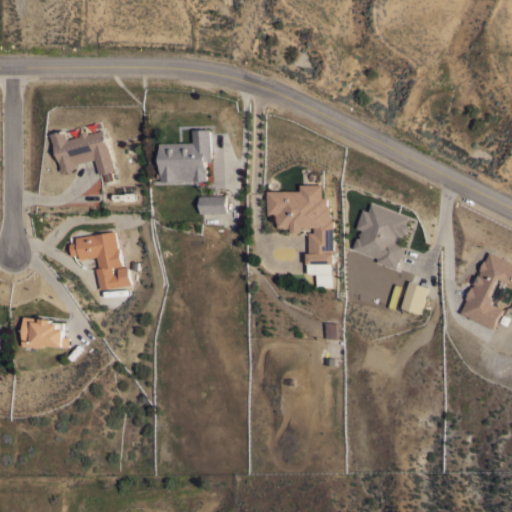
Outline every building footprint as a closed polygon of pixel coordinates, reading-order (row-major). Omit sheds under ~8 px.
[(195,141),(194,128),(212,128),(213,160),(207,160),(207,167),(208,167),(208,172),(207,172),(207,179),(194,180),(194,179),(180,179),(180,180),(162,180),(161,142),(195,141)] [(95,158),(77,163),(78,166),(73,168),(66,171),(66,170),(62,171),(61,167),(62,167),(52,132),(66,129),(69,139),(81,135),(81,133),(88,131),(89,133),(104,129),(115,169),(111,170),(111,171),(104,173),(104,172),(100,173),(95,158)] [(301,191),(301,184),(323,184),(323,198),(327,198),(327,206),(330,206),(330,217),(332,217),(332,221),(333,221),(333,258),(335,258),(335,262),(333,262),(333,263),(324,264),(324,265),(334,265),(334,272),(322,272),(322,265),(317,265),(316,264),(306,264),(306,253),(308,253),(308,232),(314,232),(314,227),(302,227),(302,230),(299,233),(294,233),(291,230),(291,229),(283,229),(283,227),(278,227),(278,222),(277,222),(277,215),(269,215),(269,191),(301,191)] [(226,194),(227,212),(200,212),(200,195),(226,194)] [(358,236),(360,237),(363,229),(357,227),(364,208),(370,210),(373,202),(411,217),(408,223),(411,225),(408,234),(405,233),(402,239),(398,237),(397,241),(406,244),(400,261),(400,260),(397,268),(377,260),(379,257),(354,247),(358,236)] [(117,268),(127,267),(130,283),(99,288),(96,267),(99,267),(98,256),(81,258),(80,253),(72,255),(70,243),(78,241),(77,236),(116,230),(118,247),(119,247),(122,265),(112,266),(113,274),(118,273),(117,268)] [(511,261),(511,283),(511,282),(500,277),(491,294),(492,295),(494,299),(492,302),(499,306),(499,305),(503,307),(493,328),(461,312),(467,298),(466,298),(472,285),(473,286),(475,282),(479,274),(482,270),(480,269),(485,259),(487,259),(491,251),(511,261)] [(23,345),(25,315),(53,318),(53,320),(64,322),(63,328),(65,328),(64,336),(70,336),(69,346),(44,344),(42,346),(23,345)]
